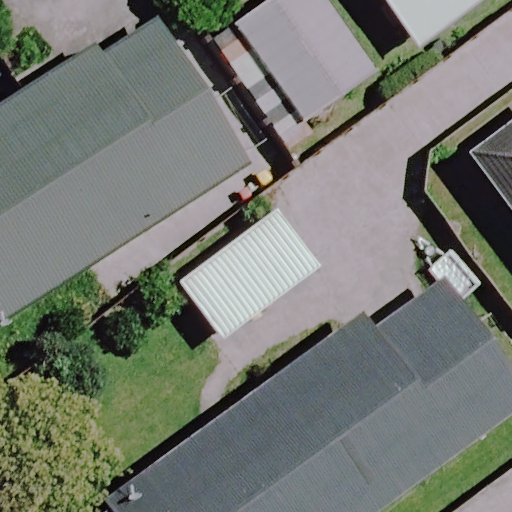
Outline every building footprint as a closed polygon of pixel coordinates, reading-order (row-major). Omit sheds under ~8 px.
[(311,0),(276,0),(230,32),(273,93),(248,111),(281,158),(376,92),(311,0)] [(487,0),(363,0),(406,59),(487,0)] [(0,322),(248,163),(148,9),(0,104),(0,322)] [(511,114),(466,151),(511,209),(511,114)] [(317,262),(273,203),(177,273),(220,333),(317,262)] [(362,511),(511,402),(511,367),(439,269),(370,320),(361,308),(103,497),(114,511),(362,511)]
